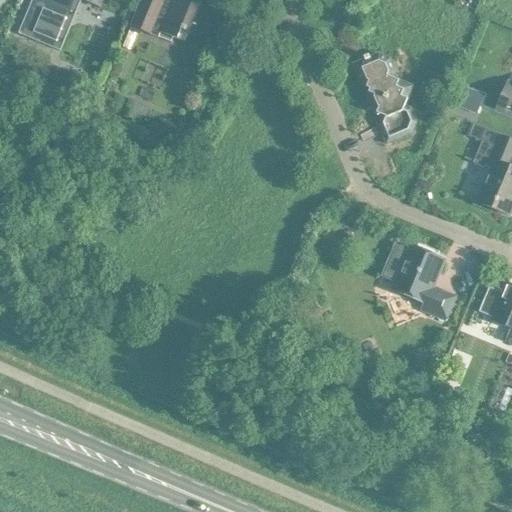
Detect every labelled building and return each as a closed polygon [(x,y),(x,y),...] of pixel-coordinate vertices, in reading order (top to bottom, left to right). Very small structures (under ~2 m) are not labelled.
[(41,0),(69,11),(73,0),(82,0),(99,7),(101,0),(41,0)] [(179,0),(141,0),(130,26),(158,38),(160,32),(177,39),(181,30),(199,37),(213,3),(206,0),(183,0),(183,1),(179,0)] [(411,134),(416,122),(410,108),(404,106),(412,87),(392,79),(395,72),(389,59),(378,54),(370,58),(368,56),(363,58),(364,60),(353,65),(361,85),(370,89),(366,97),(372,112),(380,115),(377,123),(386,144),(411,134)] [(497,110),(511,116),(511,79),(509,79),(497,110)] [(453,105),(475,114),(483,94),(461,85),(453,105)] [(511,207),(511,168),(507,166),(511,155),(511,138),(474,123),(469,135),(482,141),(472,163),(482,167),(483,165),(490,168),(476,202),(509,216),(511,207)] [(425,299),(421,311),(445,321),(455,297),(433,287),(444,260),(409,245),(408,249),(395,244),(382,276),(394,281),(392,286),(425,299)] [(488,287),(478,312),(493,318),(492,321),(509,328),(504,341),(511,344),(511,285),(507,284),(501,281),(501,282),(507,285),(503,293),(488,287)]
